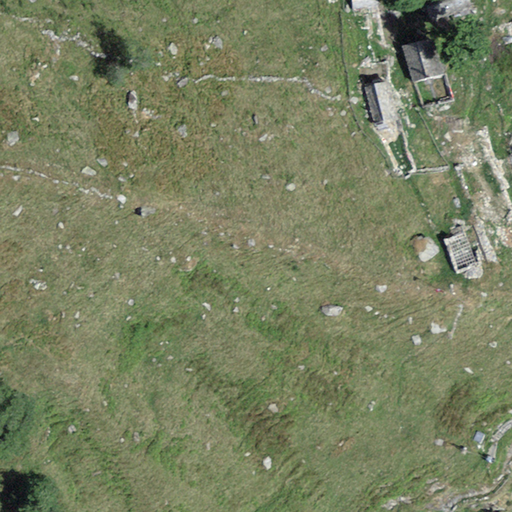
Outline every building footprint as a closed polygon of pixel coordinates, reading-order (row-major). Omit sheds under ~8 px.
[(377,0),(350,0),(352,10),(378,4),(377,0)] [(470,9),(467,0),(424,0),(431,21),(470,9)] [(432,37),(403,45),(413,82),(442,74),(432,37)] [(385,82),(364,88),(373,123),(395,117),(385,82)] [(475,230),(449,240),(463,276),(497,262),(485,233),(511,222),(511,210),(505,193),(466,208),(475,230)]
